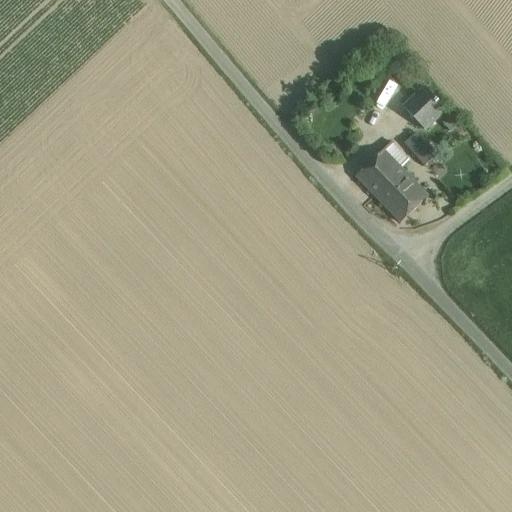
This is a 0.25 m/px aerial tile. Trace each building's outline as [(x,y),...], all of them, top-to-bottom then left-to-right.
[(405,97),(394,85),(385,94),(395,106),(405,97)] [(426,88),(405,109),(425,130),(447,110),(426,88)] [(372,131),(391,114),(385,107),(366,124),(372,131)] [(438,158),(419,134),(408,144),(427,167),(438,158)] [(394,143),(385,151),(393,160),(402,152),(394,143)] [(393,160),(385,151),(358,177),(401,223),(428,197),(402,169),(393,160)] [(411,162),(402,152),(393,160),(402,169),(411,162)]
